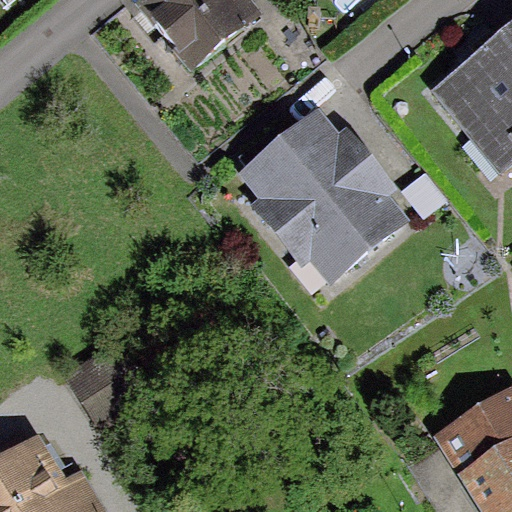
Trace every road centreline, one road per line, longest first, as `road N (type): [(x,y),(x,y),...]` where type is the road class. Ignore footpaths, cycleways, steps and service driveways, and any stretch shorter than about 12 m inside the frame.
road 1 (residential): [(431,0),(331,80)]
road 2 (residential): [(0,80),(98,0)]
